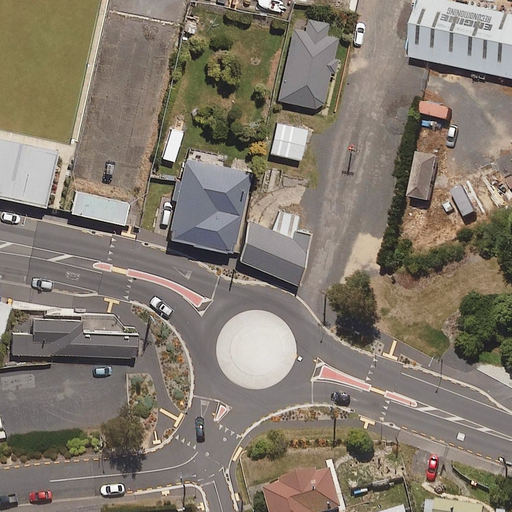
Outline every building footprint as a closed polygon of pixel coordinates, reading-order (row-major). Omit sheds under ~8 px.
[(511,19),(437,0),(423,0),(410,52),(511,79),(511,19)] [(336,54),(331,52),(335,32),(323,30),(326,17),(305,13),(303,25),(291,23),(275,95),(319,105),(326,75),(332,76),(336,54)] [(304,125),(274,118),(267,149),(298,156),(304,125)] [(60,149),(0,136),(0,196),(47,207),(60,149)] [(413,151),(404,196),(427,200),(435,155),(413,151)] [(229,236),(233,237),(248,166),(183,152),(166,231),(227,245),(229,236)] [(127,197),(71,184),(66,206),(121,219),(127,197)] [(297,280),(306,227),(293,221),(296,214),(277,206),(269,224),(249,216),(234,254),(297,280)] [(79,328),(79,313),(29,312),(29,328),(10,327),(10,351),(135,353),(135,330),(79,328)] [(324,511),(341,508),(330,466),(262,483),(269,511),(324,511)] [(424,511),(481,511),(482,505),(425,499),(424,511)]
